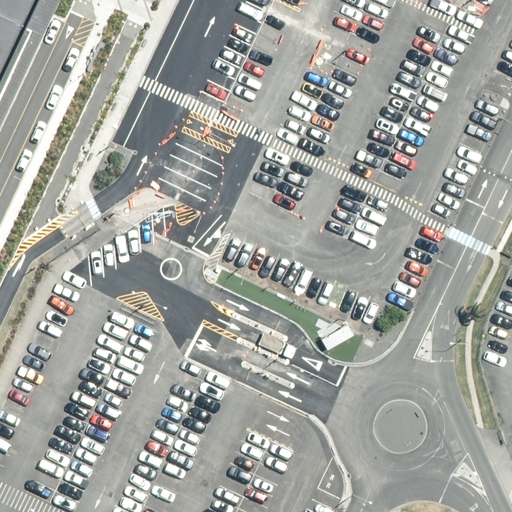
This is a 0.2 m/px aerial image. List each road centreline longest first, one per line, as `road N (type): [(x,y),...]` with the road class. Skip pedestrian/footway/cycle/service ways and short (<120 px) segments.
road 1 (unclassified): [(0,176),(75,14)]
road 2 (unclassified): [(400,487),(365,475),(352,461),(343,426),(362,387),(389,374)]
road 3 (unclassified): [(511,152),(456,269)]
road 4 (unclassified): [(456,269),(440,361),(446,396)]
road 5 (unclassified): [(389,374),(442,278),(456,269)]
